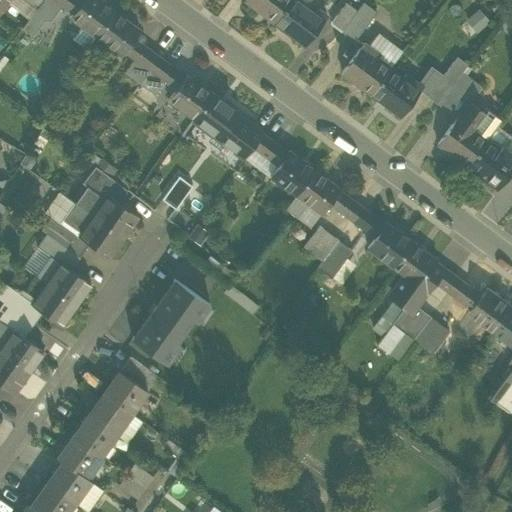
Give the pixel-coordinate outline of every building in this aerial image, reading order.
[(0,0),(0,11),(7,2),(8,0),(0,0)] [(31,0),(8,0),(7,2),(29,17),(38,7),(38,5),(35,3),(31,0)] [(38,7),(53,17),(62,5),(55,0),(42,0),(38,5),(38,7)] [(55,0),(62,5),(73,13),(82,0),(55,0)] [(99,0),(82,0),(73,13),(70,17),(82,26),(95,36),(114,11),(99,0)] [(245,0),(245,1),(274,22),(290,0),(245,0)] [(307,6),(298,0),(290,0),(274,22),(303,44),(325,15),(309,2),(307,6)] [(363,2),(357,11),(342,31),(355,40),(376,12),(363,2)] [(330,22),(342,31),(357,11),(346,3),(330,22)] [(479,8),(464,17),(472,30),(487,21),(479,8)] [(141,31),(114,11),(95,36),(99,38),(123,56),(126,51),(135,39),(141,31)] [(86,48),(95,36),(82,26),(73,39),(86,48)] [(390,63),(401,49),(376,30),(365,43),(390,63)] [(135,58),(146,66),(155,54),(135,39),(126,51),(135,58)] [(341,72),(371,94),(390,68),(377,58),(379,55),(363,43),(341,72)] [(150,69),(156,73),(165,61),(155,54),(146,66),(150,69)] [(124,73),(139,84),(150,69),(146,66),(135,58),(124,73)] [(185,76),(165,61),(156,73),(166,80),(176,88),(185,76)] [(403,77),(390,68),(371,94),(400,116),(421,86),(405,74),(403,77)] [(156,73),(150,69),(139,84),(154,96),(166,80),(156,73)] [(427,94),(439,103),(454,82),(442,74),(427,94)] [(168,100),(193,118),(212,94),(186,75),(185,76),(176,88),(168,100)] [(465,91),(454,82),(439,103),(450,111),(465,91)] [(219,137),(219,136),(226,127),(236,114),(237,112),(212,94),(193,118),(219,137)] [(438,144),(467,166),(486,139),(473,130),(485,114),(469,101),(438,144)] [(236,114),(226,127),(248,143),(248,142),(257,130),(236,114)] [(253,145),(248,142),(248,143),(226,127),(219,136),(226,141),(225,142),(245,156),(253,146),(253,145)] [(253,146),(257,150),(267,137),(257,130),(248,142),(253,145),(253,146)] [(257,150),(279,166),(288,153),(267,137),(257,150)] [(499,149),(486,139),(467,166),(496,187),(511,165),(511,153),(502,146),(499,149)] [(271,175),(296,194),(315,169),(290,151),(288,153),(279,166),(271,175)] [(82,184),(87,187),(105,199),(107,196),(94,187),(104,173),(95,167),(82,184)] [(323,213),(331,202),(340,190),(341,188),(315,169),(296,194),(323,213)] [(127,190),(104,173),(94,187),(107,196),(107,195),(118,203),(127,190)] [(161,199),(175,210),(192,186),(178,176),(161,199)] [(87,187),(75,203),(93,216),(105,199),(87,187)] [(358,204),(340,190),(331,202),(349,216),(358,204)] [(75,203),(59,192),(44,212),(51,217),(52,217),(79,235),(93,216),(75,203)] [(105,199),(93,216),(123,237),(138,217),(118,203),(107,195),(107,196),(105,199)] [(366,210),(358,204),(349,216),(357,222),(366,210)] [(357,222),(375,236),(384,223),(366,210),(357,222)] [(109,258),(123,237),(93,216),(78,237),(89,244),(109,258)] [(79,235),(52,217),(51,217),(42,230),(47,234),(80,257),(89,244),(78,237),(79,235)] [(367,247),(392,266),(411,241),(385,222),(384,223),(375,236),(367,247)] [(298,252),(317,266),(338,238),(319,224),(298,252)] [(80,257),(47,234),(37,247),(59,263),(58,263),(59,264),(60,262),(71,270),(80,257)] [(342,241),(338,238),(317,266),(331,276),(347,255),(352,248),(342,241)] [(433,287),(436,282),(425,274),(435,261),(436,260),(411,241),(392,266),(404,274),(388,296),(392,299),(404,307),(410,312),(415,306),(430,285),(433,287)] [(22,266),(36,276),(47,260),(57,267),(59,264),(58,263),(59,263),(37,247),(22,266)] [(347,255),(331,276),(341,284),(357,262),(347,255)] [(36,276),(45,283),(46,283),(57,267),(47,260),(36,276)] [(454,275),(435,261),(425,274),(436,282),(444,288),(454,275)] [(57,267),(46,283),(76,304),(90,283),(71,270),(60,262),(59,264),(57,267)] [(452,294),(462,281),(454,275),(444,288),(452,294)] [(132,338),(163,360),(205,301),(175,279),(132,338)] [(482,322),(493,331),(511,306),(486,287),(480,295),(462,281),(452,294),(471,308),(468,312),(482,322)] [(61,325),(76,304),(46,283),(45,283),(35,298),(31,303),(41,311),(61,325)] [(0,299),(3,302),(32,324),(41,311),(31,303),(35,298),(25,291),(22,295),(5,284),(0,291),(0,299)] [(404,307),(392,299),(381,315),(382,316),(392,324),(404,307)] [(32,324),(3,302),(0,306),(0,321),(12,330),(13,329),(23,337),(32,324)] [(412,339),(429,316),(415,306),(410,312),(404,307),(392,324),(382,316),(372,327),(383,336),(377,344),(388,352),(403,332),(412,339)] [(493,331),(511,344),(511,306),(493,331)] [(469,340),(482,322),(468,312),(455,329),(469,340)] [(449,331),(429,316),(412,339),(413,339),(432,353),(449,331)] [(0,347),(12,330),(0,321),(0,347)] [(12,330),(0,347),(0,350),(28,372),(43,351),(23,337),(13,329),(12,330)] [(403,332),(388,352),(397,359),(413,339),(412,339),(403,332)] [(0,381),(14,392),(28,372),(0,350),(0,381)] [(118,371),(146,391),(157,375),(129,355),(118,371)] [(511,358),(497,376),(511,386),(511,385),(511,358)] [(118,371),(103,393),(131,413),(146,391),(118,371)] [(498,404),(511,386),(497,376),(484,394),(498,404)] [(498,404),(509,412),(511,407),(511,385),(511,386),(498,404)] [(103,393),(88,414),(115,434),(131,413),(103,393)] [(88,414),(73,435),(100,455),(115,434),(88,414)] [(57,457),(62,461),(85,477),(100,455),(73,435),(57,457)] [(62,461),(46,482),(74,502),(90,480),(85,477),(62,461)] [(133,462),(125,473),(144,486),(152,475),(133,462)] [(187,479),(197,485),(202,478),(192,472),(187,479)] [(136,498),(144,486),(125,473),(116,484),(136,498)] [(46,482),(31,503),(43,511),(66,511),(74,502),(46,482)] [(43,511),(31,503),(25,511),(43,511)]
